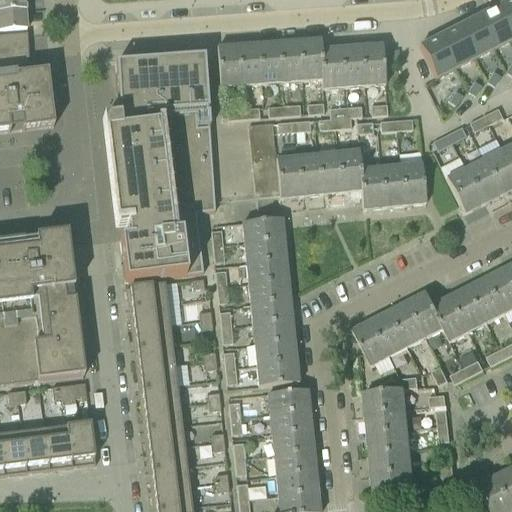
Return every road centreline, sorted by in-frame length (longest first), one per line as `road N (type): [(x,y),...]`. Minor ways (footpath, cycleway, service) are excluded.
road 1 (residential): [(338,511),(325,337),(331,325),(511,231)]
road 2 (residential): [(87,211),(120,482)]
road 3 (residential): [(298,18),(66,37)]
road 4 (residential): [(0,494),(120,482)]
